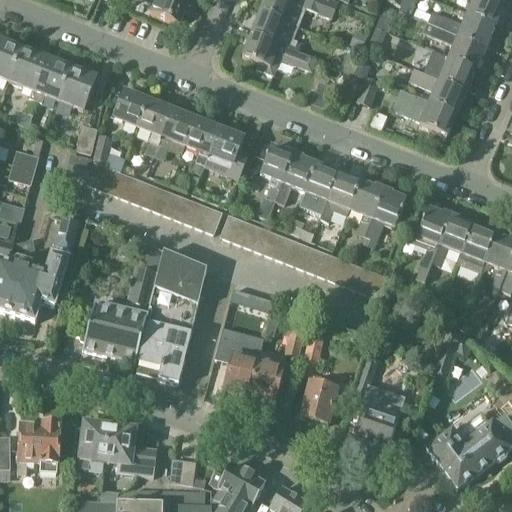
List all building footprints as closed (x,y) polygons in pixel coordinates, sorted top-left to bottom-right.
[(198,6),(182,0),(149,0),(156,3),(150,17),(180,29),(185,15),(193,18),(198,6)] [(262,14),(299,29),(306,12),(333,23),(339,7),(319,0),(267,0),(266,2),(263,1),(258,12),(262,13),(262,14)] [(404,0),(390,0),(387,10),(399,14),(398,17),(409,21),(412,13),(401,9),(404,0)] [(467,0),(467,1),(473,4),(468,17),(496,28),(505,6),(491,0),(467,0)] [(293,44),(299,29),(262,14),(253,37),(300,55),(303,48),(293,44)] [(432,16),(427,26),(458,39),(486,51),(496,28),(468,17),(463,28),(444,20),(443,21),(432,16)] [(454,49),(449,61),(476,73),(486,51),(458,39),(427,26),(423,36),(434,41),(454,49)] [(300,55),(253,37),(243,61),(260,67),(258,73),(275,80),(283,59),(296,65),(300,55)] [(367,52),(378,56),(382,45),(372,41),(367,52)] [(0,81),(9,85),(22,51),(0,42),(0,81)] [(34,95),(47,61),(22,51),(9,85),(32,94),(34,95)] [(433,55),(424,77),(439,84),(467,96),(476,73),(449,61),(433,55)] [(34,95),(32,94),(29,103),(41,107),(44,99),(58,104),(71,71),(47,61),(34,95)] [(344,61),(339,73),(353,79),(358,66),(344,61)] [(353,79),(352,81),(363,85),(369,70),(358,66),(353,79)] [(97,81),(71,71),(58,104),(84,114),(97,81)] [(434,97),(429,106),(457,118),(467,96),(439,84),(424,77),(419,75),(419,76),(414,74),(408,86),(434,97)] [(353,103),(360,85),(345,80),(338,97),(353,103)] [(371,109),(380,85),(367,81),(358,104),(371,109)] [(447,141),(457,118),(429,106),(401,94),(392,114),(420,126),(419,128),(447,141)] [(138,131),(148,105),(147,104),(148,101),(138,97),(136,100),(125,95),(115,121),(138,131)] [(159,148),(162,140),(172,114),(148,105),(138,131),(152,136),(144,157),(154,161),(159,148)] [(11,126),(19,129),(24,117),(16,114),(11,126)] [(196,123),(172,114),(162,140),(169,143),(185,149),(196,123)] [(24,117),(19,129),(27,132),(32,120),(24,117)] [(202,178),(205,170),(220,133),(196,123),(185,149),(202,156),(195,175),(202,178)] [(97,134),(82,130),(76,155),(91,159),(97,134)] [(205,170),(239,183),(249,157),(240,153),(244,142),(241,141),(242,138),(232,134),(231,137),(220,133),(205,170)] [(99,139),(93,163),(107,167),(113,142),(99,139)] [(159,148),(154,161),(162,164),(168,151),(166,151),(159,148)] [(267,202),(277,206),(295,159),(272,150),(261,178),(270,182),(268,188),(272,190),(267,202)] [(16,155),(12,168),(35,174),(39,162),(16,155)] [(71,158),(68,168),(89,173),(92,163),(71,158)] [(291,190),(307,196),(318,168),(295,159),(277,206),(284,209),(291,190)] [(88,190),(99,194),(107,172),(94,167),(88,190)] [(31,190),(35,174),(12,168),(8,184),(31,190)] [(89,173),(68,168),(65,178),(86,184),(89,173)] [(311,220),(321,224),(340,176),(318,168),(307,196),(316,199),(313,207),(316,208),(311,220)] [(99,194),(109,198),(117,176),(107,172),(99,194)] [(109,198),(120,202),(128,180),(117,176),(109,198)] [(350,213),(352,213),(362,185),(340,176),(321,224),(328,227),(333,216),(347,221),(350,213)] [(128,180),(120,202),(130,206),(138,184),(128,180)] [(138,184),(130,206),(141,210),(149,188),(138,184)] [(362,185),(352,213),(364,218),(356,237),(367,241),(385,194),(362,185)] [(149,188),(141,210),(151,214),(160,192),(149,188)] [(160,192),(151,214),(162,219),(170,197),(160,192)] [(385,194),(367,241),(363,249),(374,253),(384,226),(396,230),(407,203),(385,194)] [(170,197),(162,219),(173,223),(181,201),(170,197)] [(181,201),(173,223),(183,227),(191,205),(181,201)] [(191,205),(183,227),(193,231),(202,209),(191,205)] [(0,212),(0,222),(20,228),(24,212),(2,206),(0,212)] [(202,209),(193,231),(204,235),(212,213),(202,209)] [(212,213),(204,235),(215,239),(223,217),(212,213)] [(433,268),(451,221),(428,213),(418,239),(416,238),(413,248),(429,254),(418,284),(426,287),(433,268)] [(232,246),(241,223),(230,219),(221,242),(232,246)] [(451,221),(433,268),(441,271),(447,258),(443,256),(444,251),(462,257),(463,258),(474,230),(451,221)] [(15,263),(13,269),(0,265),(0,315),(36,327),(42,307),(55,311),(69,265),(68,265),(79,228),(64,223),(53,260),(52,259),(46,279),(31,275),(33,268),(32,267),(17,262),(15,263)] [(241,223),(232,246),(242,250),(251,227),(241,223)] [(251,227),(242,250),(253,254),(262,231),(251,227)] [(292,230),(289,237),(299,241),(301,233),(292,230)] [(459,270),(481,278),(485,266),(496,238),(474,230),(463,258),(459,270)] [(262,231),(253,254),(264,258),(272,236),(262,231)] [(272,236),(264,258),(274,262),(283,240),(272,236)] [(511,244),(496,238),(485,266),(498,271),(490,291),(500,295),(511,263),(511,244)] [(274,262),(285,266),(293,244),(283,240),(274,262)] [(0,243),(0,260),(11,264),(15,248),(0,243)] [(33,244),(15,248),(18,258),(35,254),(33,244)] [(285,266),(295,270),(304,248),(293,244),(285,266)] [(134,309),(132,316),(148,320),(164,257),(141,247),(126,307),(134,309)] [(304,248),(295,270),(305,274),(314,252),(304,248)] [(314,252),(305,274),(316,278),(325,256),(314,252)] [(325,256),(316,278),(326,283),(335,260),(325,256)] [(164,257),(148,320),(135,367),(160,373),(158,384),(178,389),(207,274),(164,257)] [(335,260),(326,283),(337,287),(346,264),(335,260)] [(511,283),(508,283),(511,276),(511,263),(500,295),(508,297),(511,286),(511,283)] [(346,264),(337,287),(348,291),(356,268),(346,264)] [(356,268),(348,291),(358,295),(367,272),(356,268)] [(367,272),(358,295),(369,299),(377,276),(367,272)] [(377,276),(369,299),(380,304),(389,281),(377,276)] [(135,367),(148,320),(132,316),(96,308),(83,354),(135,367)] [(473,349),(448,330),(431,381),(446,385),(456,356),(462,362),(473,349)] [(285,358),(298,361),(304,337),(291,333),(285,358)] [(310,340),(305,358),(318,361),(322,343),(310,340)] [(259,365),(251,400),(252,404),(261,406),(265,402),(275,405),(286,363),(273,359),(260,356),(258,365),(259,365)] [(312,380),(313,378),(318,361),(305,358),(300,377),(312,380)] [(251,399),(251,400),(259,365),(258,365),(233,359),(225,392),(251,399)] [(365,363),(361,375),(373,379),(377,367),(365,363)] [(361,375),(352,401),(365,405),(373,379),(361,375)] [(312,380),(302,421),(329,428),(332,414),(343,417),(351,387),(313,378),(312,380)] [(400,411),(370,401),(365,416),(368,417),(359,445),(373,450),(372,453),(383,457),(384,454),(388,455),(398,426),(395,426),(400,411)] [(457,494),(494,466),(494,467),(501,467),(506,463),(507,457),(507,456),(511,453),(509,449),(511,447),(511,432),(505,423),(495,430),(492,427),(463,449),(452,434),(426,454),(457,494)] [(58,478),(60,428),(57,428),(54,425),(48,425),(45,428),(42,428),(42,430),(20,429),(18,479),(27,480),(28,467),(41,468),(41,477),(58,478)] [(106,466),(111,430),(107,429),(105,427),(99,426),(96,428),(84,427),(79,472),(89,473),(90,464),(106,466)] [(113,430),(111,430),(106,466),(117,468),(116,476),(130,478),(136,433),(124,431),(121,429),(116,428),(113,430)] [(0,473),(10,473),(10,441),(0,441),(0,473)] [(180,488),(183,465),(172,463),(168,487),(180,488)] [(183,465),(180,488),(192,490),(196,467),(183,465)] [(252,510),(265,487),(232,468),(229,473),(220,468),(210,487),(219,493),(213,503),(221,508),(218,511),(247,511),(249,508),(252,510)] [(304,511),(308,506),(283,492),(271,511),(304,511)] [(210,511),(210,510),(204,510),(204,497),(169,496),(132,495),(118,501),(118,507),(67,505),(67,511),(210,511)]
